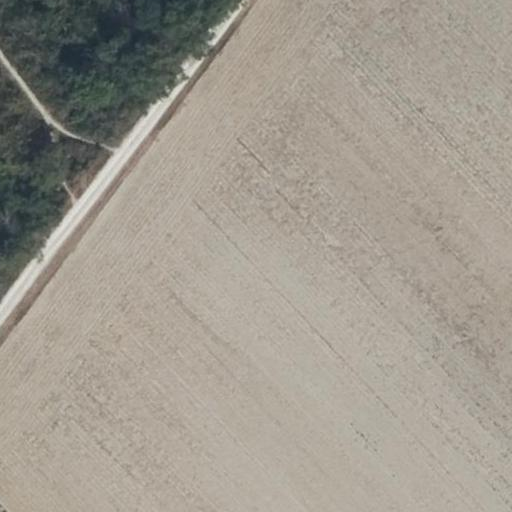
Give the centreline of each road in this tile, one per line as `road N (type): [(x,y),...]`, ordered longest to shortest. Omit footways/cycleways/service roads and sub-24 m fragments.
road 1 (track): [(0,312),(120,150)]
road 2 (track): [(120,150),(232,0)]
